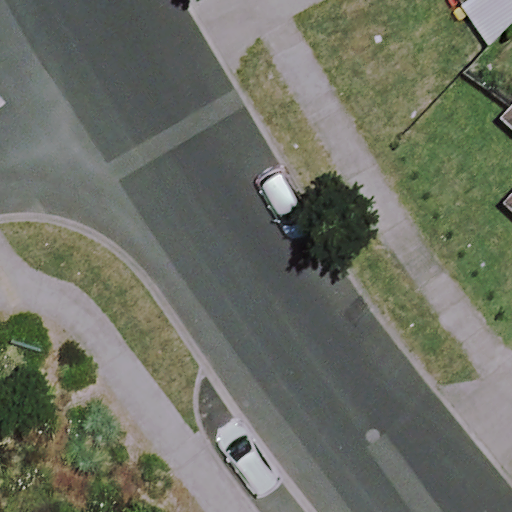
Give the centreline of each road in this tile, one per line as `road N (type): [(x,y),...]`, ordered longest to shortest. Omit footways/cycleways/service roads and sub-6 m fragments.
road 1 (residential): [(107,29),(442,511)]
road 2 (residential): [(107,29),(0,108)]
